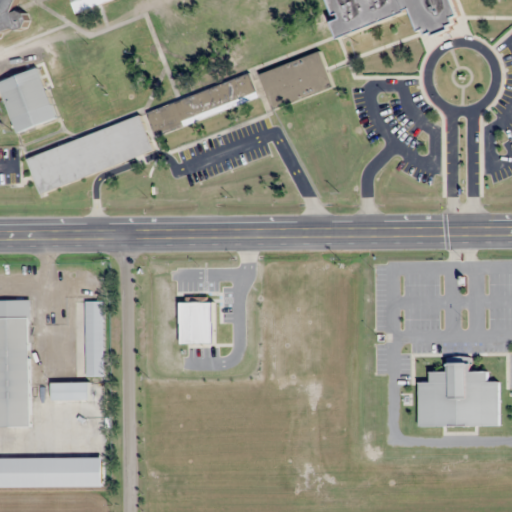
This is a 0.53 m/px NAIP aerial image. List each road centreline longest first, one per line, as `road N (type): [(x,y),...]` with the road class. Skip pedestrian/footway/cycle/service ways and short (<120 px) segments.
road 1 (secondary): [(0,238),(511,232)]
road 2 (residential): [(115,238),(122,511)]
